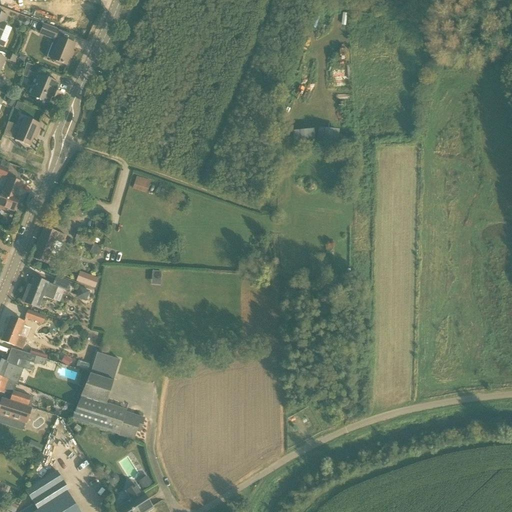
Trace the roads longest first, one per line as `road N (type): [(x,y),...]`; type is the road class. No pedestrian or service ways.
road 1 (unclassified): [(511,394),(435,403),(355,426),(225,495)]
road 2 (tertiary): [(0,302),(61,149)]
